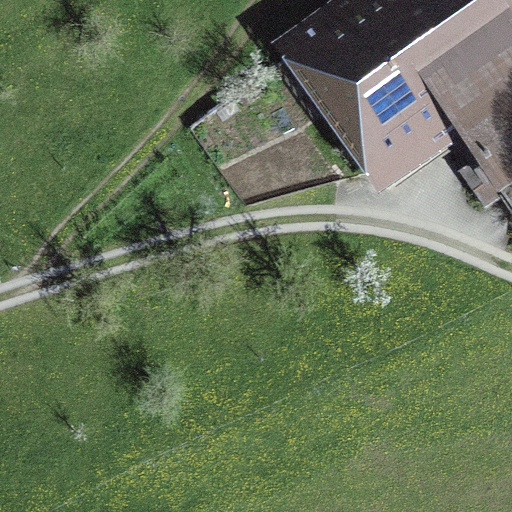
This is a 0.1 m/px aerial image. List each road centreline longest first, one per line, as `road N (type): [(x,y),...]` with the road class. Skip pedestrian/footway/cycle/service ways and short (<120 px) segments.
road 1 (track): [(0,298),(192,238),(312,218),(423,233),(511,268)]
road 2 (track): [(9,295),(221,65),(261,0)]
